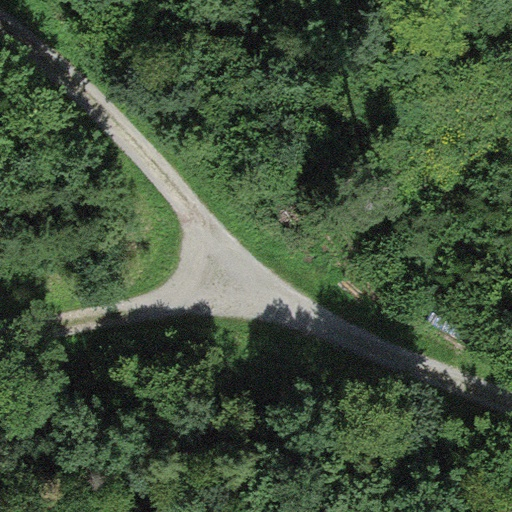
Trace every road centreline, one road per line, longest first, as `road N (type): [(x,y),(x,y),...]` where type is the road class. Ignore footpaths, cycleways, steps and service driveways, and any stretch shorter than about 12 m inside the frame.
road 1 (track): [(0,23),(102,107),(190,208),(227,290),(0,337)]
road 2 (track): [(227,290),(511,402)]
